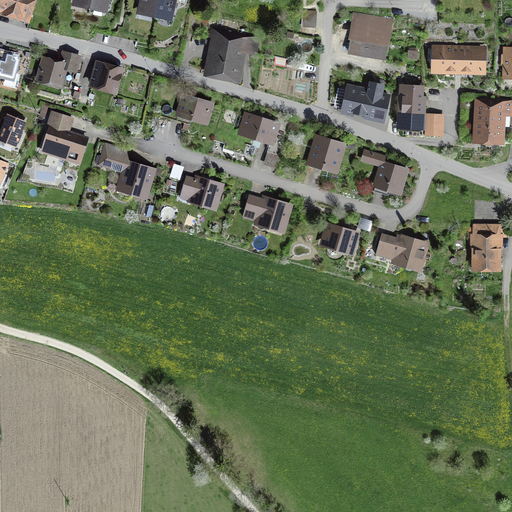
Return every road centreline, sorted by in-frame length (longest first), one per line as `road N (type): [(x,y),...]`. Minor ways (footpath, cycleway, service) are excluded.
road 1 (residential): [(0,28),(321,117),(511,190)]
road 2 (track): [(0,326),(78,353),(150,396),(254,511)]
